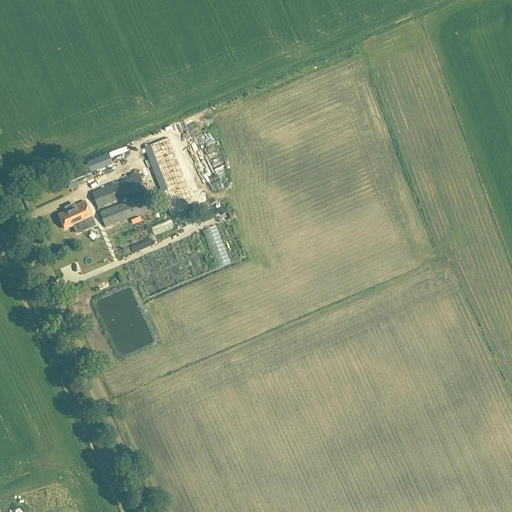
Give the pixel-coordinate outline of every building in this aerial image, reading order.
[(144,148),(170,216),(195,205),(170,138),(144,148)] [(109,152),(87,161),(91,172),(113,163),(109,152)] [(69,189),(94,179),(87,165),(63,174),(69,189)] [(139,175),(91,193),(97,209),(145,190),(139,175)] [(105,228),(153,209),(147,194),(99,212),(105,228)] [(47,209),(44,203),(36,206),(38,212),(47,209)] [(91,219),(84,203),(67,210),(67,212),(59,215),(65,229),(73,225),(74,226),(91,219)]
